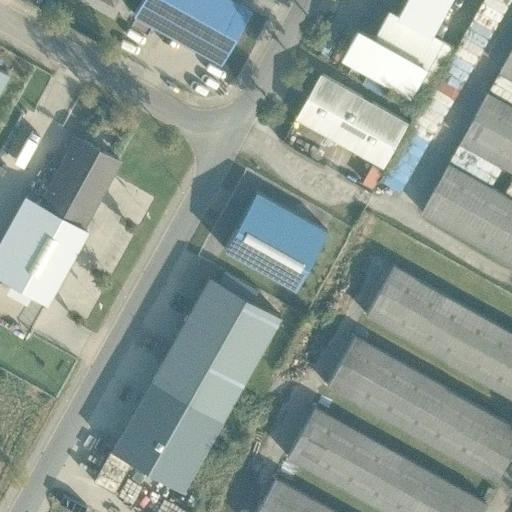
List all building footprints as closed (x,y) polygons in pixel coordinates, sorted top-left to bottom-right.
[(255,10),(236,0),(153,0),(143,21),(226,65),(255,10)] [(358,27),(343,53),(413,92),(423,97),(453,43),(444,38),(433,32),(434,30),(450,0),(405,0),(400,10),(398,12),(389,8),(375,33),(358,27)] [(482,0),(423,118),(443,129),(507,0),(482,0)] [(511,52),(503,68),(511,72),(511,52)] [(322,70),(297,114),(385,163),(409,119),(322,70)] [(511,99),(489,86),(461,135),(511,164),(511,99)] [(19,127),(25,130),(22,136),(13,132),(6,147),(26,157),(40,130),(22,121),(19,127)] [(0,280),(43,304),(120,161),(72,135),(36,202),(24,194),(0,236),(0,280)] [(511,192),(454,159),(423,213),(511,263),(511,192)] [(255,189),(248,202),(319,242),(326,229),(255,189)] [(248,202),(223,246),(295,285),(319,242),(248,202)] [(511,323),(393,257),(362,313),(511,396),(511,323)] [(207,276),(110,448),(181,488),(278,316),(207,276)] [(511,453),(511,423),(356,334),(324,389),(493,486),(511,453)] [(479,511),(486,500),(312,404),(283,457),(383,511),(479,511)] [(343,511),(274,472),(251,511),(343,511)]
